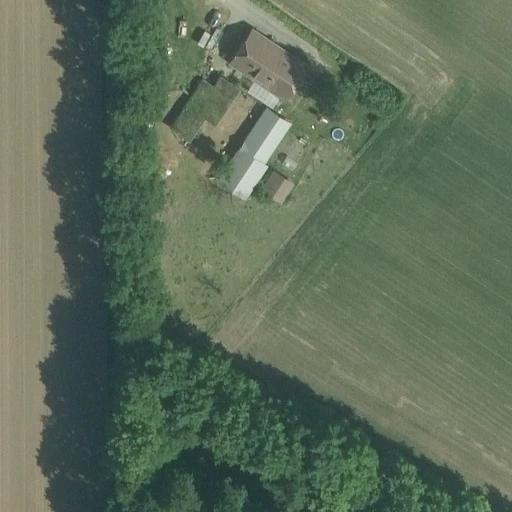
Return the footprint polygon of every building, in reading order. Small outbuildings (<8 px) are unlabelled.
[(306,64),(250,27),(230,59),(255,75),(280,92),(285,95),(306,64)] [(212,118),(234,85),(220,75),(214,84),(202,101),(192,94),(171,125),(187,135),(203,113),(212,118)] [(280,92),(255,75),(246,88),(271,104),(280,92)] [(202,101),(214,84),(203,77),(192,94),(202,101)] [(287,120),(267,107),(220,177),(243,193),(264,163),(260,160),(287,120)] [(287,185),(271,174),(264,186),(280,197),(287,185)]
